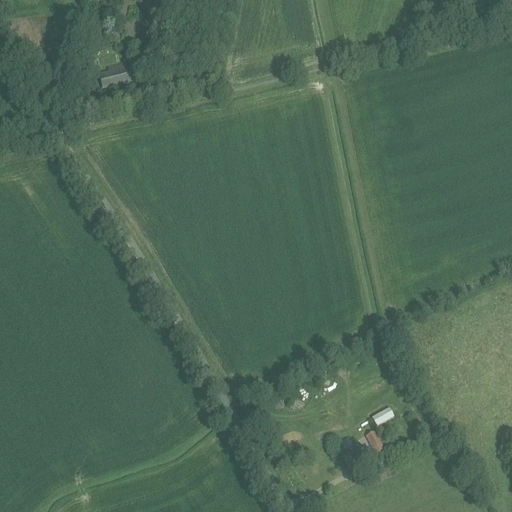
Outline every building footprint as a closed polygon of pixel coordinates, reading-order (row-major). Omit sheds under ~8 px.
[(129,66),(109,71),(110,76),(121,73),(124,86),(133,83),(129,66)] [(110,76),(100,78),(103,90),(124,86),(121,73),(110,76)] [(388,409),(370,418),(375,428),(393,418),(388,409)] [(391,461),(378,437),(369,442),(383,466),(391,461)] [(362,449),(344,460),(352,473),(370,463),(362,449)]
